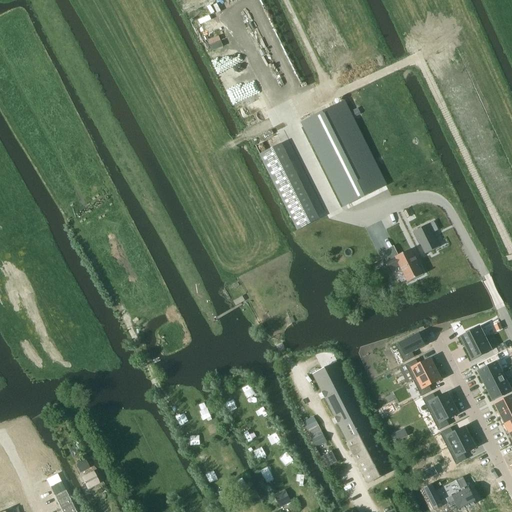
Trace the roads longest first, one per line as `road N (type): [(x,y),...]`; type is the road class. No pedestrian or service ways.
road 1 (track): [(278,339),(373,511)]
road 2 (residential): [(440,339),(511,486)]
